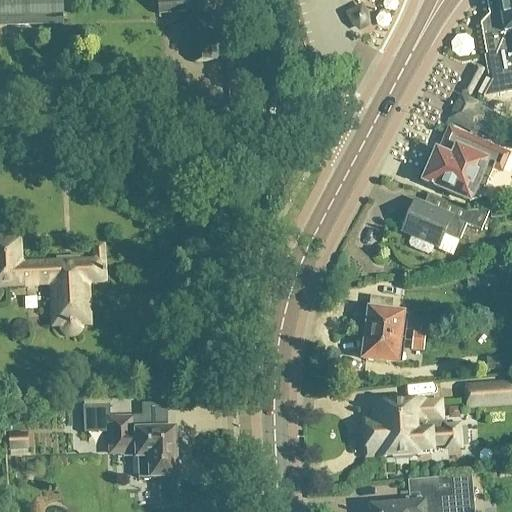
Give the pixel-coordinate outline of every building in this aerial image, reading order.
[(0,0),(0,26),(62,25),(61,0),(0,0)] [(222,0),(158,0),(159,13),(192,11),(196,63),(227,61),(222,0)] [(511,0),(488,0),(491,17),(483,25),(488,56),(489,62),(493,83),(483,100),(484,100),(511,95),(511,0)] [(355,26),(361,29),(367,26),(368,19),(362,9),(350,16),(355,26)] [(484,113),(485,112),(479,109),(474,106),(474,105),(462,99),(456,109),(451,119),(475,131),(475,130),(494,139),(502,122),(484,113)] [(445,156),(437,152),(424,184),(428,185),(428,186),(436,189),(471,204),(471,202),(481,201),(494,169),(502,172),(509,156),(452,132),(446,146),(449,147),(445,156)] [(440,215),(415,204),(403,232),(413,236),(409,245),(411,248),(428,256),(432,254),(435,246),(440,248),(445,236),(460,243),(467,226),(481,232),(490,211),(467,213),(445,204),(440,215)] [(106,283),(105,262),(108,262),(108,248),(93,247),(94,263),(21,266),(20,241),(0,242),(0,288),(51,286),(53,328),(62,328),(62,330),(62,331),(63,333),(64,334),(65,335),(66,336),(67,337),(69,337),(70,338),(72,338),(74,338),(75,337),(76,337),(78,336),(79,335),(80,333),(81,332),(81,331),(81,329),(81,327),(91,326),(89,284),(106,283)] [(467,276),(468,287),(489,285),(488,273),(467,276)] [(172,274),(172,300),(186,299),(185,274),(172,274)] [(367,336),(401,340),(404,316),(391,315),(393,302),(372,299),(370,315),(367,316),(366,323),(369,325),(367,336)] [(427,334),(415,332),(413,342),(425,343),(427,334)] [(364,360),(397,365),(401,340),(367,336),(366,347),(363,348),(362,356),(364,357),(364,360)] [(425,343),(413,342),(412,351),(424,352),(425,343)] [(511,356),(486,358),(487,372),(511,369),(511,356)] [(511,384),(464,387),(466,408),(511,405),(511,384)] [(441,401),(375,404),(376,420),(366,421),(368,455),(378,455),(378,457),(433,454),(433,447),(447,446),(447,450),(461,449),(460,426),(447,427),(446,419),(442,419),(441,401)] [(176,477),(175,431),(174,431),(173,420),(147,421),(147,417),(131,418),(131,420),(110,421),(109,407),(84,408),(84,434),(110,433),(110,453),(137,453),(137,478),(141,478),(143,480),(149,480),(151,478),(159,478),(160,505),(176,504),(175,477),(176,477)] [(8,435),(9,451),(33,449),(32,434),(8,435)] [(425,468),(441,467),(441,455),(424,456),(425,468)] [(431,480),(433,504),(425,505),(372,510),(372,511),(473,511),(470,476),(431,480)]
